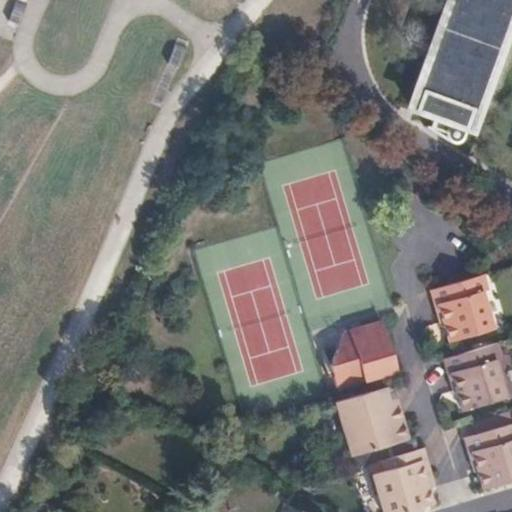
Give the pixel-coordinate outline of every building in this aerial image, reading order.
[(0,0),(0,42),(9,45),(25,0),(0,0)] [(511,25),(511,0),(452,0),(421,91),(425,93),(418,113),(471,131),(478,111),(482,113),(511,25)] [(488,290),(483,273),(428,289),(432,304),(437,303),(441,319),(448,341),(493,327),(483,291),(488,290)] [(437,303),(432,304),(433,306),(437,321),(441,319),(437,303)] [(325,365),(332,388),(392,370),(377,320),(375,321),(338,332),(325,365)] [(500,359),(496,342),(441,358),(447,375),(451,374),(456,390),(461,409),(505,397),(494,361),(500,359)] [(452,392),(456,390),(451,374),(447,375),(452,392)] [(390,384),(333,401),(347,453),(399,438),(392,412),(397,410),(395,403),(390,384)] [(392,412),(399,438),(405,437),(400,418),(397,410),(392,412)] [(511,421),(461,437),(466,454),(471,452),(476,469),(482,489),(511,480),(511,421)] [(373,474),(383,511),(402,511),(429,504),(425,490),(422,480),(429,478),(420,447),(390,456),(394,468),(383,471),(373,474)] [(472,470),(476,469),(471,452),(466,454),(467,456),(472,470)] [(390,456),(380,459),(383,471),(394,468),(390,456)] [(425,490),(432,488),(431,482),(429,478),(422,480),(425,490)]
